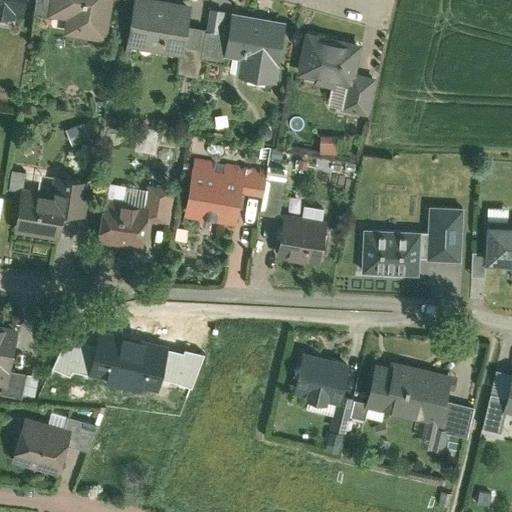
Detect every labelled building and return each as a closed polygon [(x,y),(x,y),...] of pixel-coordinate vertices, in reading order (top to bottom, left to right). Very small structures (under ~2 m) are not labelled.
[(24,0),(0,0),(0,17),(14,20),(15,16),(22,17),(24,0)] [(35,0),(35,6),(50,9),(52,0),(35,0)] [(52,0),(50,9),(49,15),(67,19),(64,35),(107,42),(114,0),(52,0)] [(194,4),(169,0),(135,0),(127,45),(185,55),(186,45),(190,28),(194,4)] [(230,35),(226,55),(241,58),(238,74),(279,81),(289,22),(234,12),(230,35)] [(205,30),(190,28),(186,45),(201,47),(205,30)] [(230,35),(205,30),(201,47),(204,48),(202,57),(225,61),(226,55),(230,35)] [(375,78),(352,73),(358,47),(308,35),(299,73),(317,77),(316,82),(340,87),(340,85),(347,87),(342,110),(366,116),(375,78)] [(201,47),(186,45),(185,55),(181,73),(198,76),(202,57),(204,48),(201,47)] [(84,122),(66,128),(72,143),(89,137),(84,122)] [(157,150),(161,129),(142,125),(138,147),(157,150)] [(325,135),(325,149),(340,149),(340,135),(325,135)] [(214,160),(195,156),(184,214),(237,224),(242,193),(263,197),(267,177),(268,170),(224,162),(222,171),(213,169),(214,160)] [(23,187),(15,231),(61,239),(66,213),(84,216),(90,184),(72,180),(73,176),(55,172),(51,192),(23,187)] [(286,180),(267,177),(263,197),(260,213),(279,217),(286,180)] [(148,183),(147,189),(144,205),(152,207),(151,212),(166,215),(171,188),(148,183)] [(124,201),(144,205),(147,189),(127,185),(124,201)] [(107,198),(98,241),(143,249),(151,212),(152,207),(144,205),(124,201),(107,198)] [(303,204),(301,216),(323,220),(326,208),(303,204)] [(497,205),(496,218),(511,219),(511,206),(497,205)] [(429,232),(419,232),(418,260),(460,262),(462,209),(430,208),(429,232)] [(301,216),(284,212),(276,254),(323,263),(331,221),(323,220),(301,216)] [(511,226),(486,225),(486,254),(485,266),(511,267),(511,226)] [(419,232),(364,230),(362,274),(417,276),(418,260),(419,232)] [(485,266),(486,254),(473,253),(472,277),(485,277),(485,266)] [(26,317),(0,312),(0,369),(16,372),(26,317)] [(86,342),(67,336),(52,364),(68,373),(71,368),(89,373),(157,387),(162,375),(192,386),(204,353),(185,348),(183,352),(167,348),(167,344),(99,329),(95,343),(86,342)] [(358,350),(308,340),(301,380),(313,383),(312,388),(335,392),(336,387),(342,388),(350,390),(358,350)] [(383,352),(373,393),(429,405),(447,409),(453,384),(459,357),(402,345),(400,356),(383,352)] [(511,397),(511,392),(511,382),(497,379),(489,414),(508,418),(511,399),(511,397)] [(480,391),(453,384),(447,409),(447,412),(449,412),(456,414),(455,418),(473,422),(480,391)] [(350,390),(342,388),(337,414),(356,417),(360,392),(350,390)] [(447,412),(447,409),(429,405),(423,431),(444,436),(449,412),(447,412)] [(24,415),(11,459),(59,473),(67,445),(72,430),(67,428),(65,427),(47,422),(24,415)] [(67,445),(90,453),(98,428),(68,418),(65,427),(72,430),(67,445)] [(498,480),(485,478),(483,488),(496,491),(498,480)] [(456,485),(445,482),(442,492),(453,495),(456,485)]
